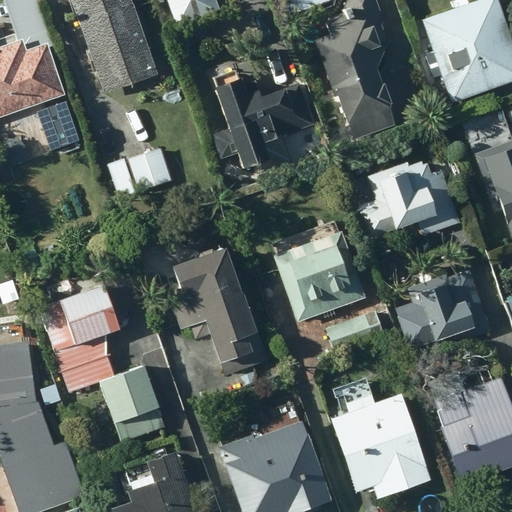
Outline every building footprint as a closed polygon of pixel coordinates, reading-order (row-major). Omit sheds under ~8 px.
[(26,36),(30,47),(52,40),(38,0),(8,0),(7,1),(20,38),(26,36)] [(134,4),(133,0),(73,0),(81,22),(134,4)] [(168,0),(177,28),(221,13),(216,0),(168,0)] [(281,0),(288,17),(332,1),(331,0),(281,0)] [(333,33),(316,39),(337,96),(341,95),(357,138),(397,124),(391,107),(396,105),(387,82),(385,83),(380,67),(389,40),(383,23),(381,18),(384,17),(377,0),(347,0),(341,14),(327,19),(333,33)] [(511,82),(511,33),(500,0),(478,0),(424,19),(435,50),(426,53),(435,77),(443,74),(453,103),(511,82)] [(159,75),(134,4),(81,22),(105,93),(159,75)] [(0,120),(3,130),(19,125),(17,119),(47,109),(45,101),(66,94),(49,42),(29,49),(25,38),(18,40),(16,33),(0,38),(0,120)] [(237,70),(216,77),(232,127),(214,134),(221,158),(240,153),(246,168),(273,159),(268,141),(315,125),(300,82),(262,95),(257,79),(246,82),(244,76),(239,78),(237,70)] [(81,143),(66,103),(47,110),(54,129),(60,128),(67,148),(81,143)] [(445,136),(431,141),(439,161),(453,155),(445,136)] [(511,140),(476,153),(492,198),(500,195),(511,228),(511,140)] [(161,147),(128,159),(139,191),(171,180),(161,147)] [(373,154),(356,159),(360,172),(377,166),(373,154)] [(124,158),(108,163),(119,198),(135,194),(124,158)] [(460,222),(442,170),(433,173),(428,159),(410,165),(409,162),(370,175),(379,200),(366,204),(377,239),(422,223),(425,234),(460,222)] [(343,231),(274,255),(299,322),(366,297),(343,231)] [(269,360),(229,247),(175,265),(183,286),(171,290),(184,328),(192,325),(197,339),(213,333),(228,374),(269,360)] [(492,330),(470,270),(449,276),(448,272),(408,286),(414,303),(396,309),(411,350),(454,334),(457,343),(492,330)] [(70,391),(100,381),(114,376),(107,355),(108,334),(122,329),(107,283),(40,306),(70,391)] [(377,311),(327,327),(336,354),(385,337),(377,311)] [(0,454),(20,511),(39,511),(86,497),(67,439),(55,444),(40,400),(37,400),(30,340),(0,344),(0,454)] [(144,366),(114,376),(100,381),(107,399),(94,403),(102,426),(116,421),(123,442),(164,428),(144,366)] [(428,384),(463,485),(511,466),(511,405),(501,377),(467,390),(460,372),(428,384)] [(433,479),(404,392),(376,402),(368,378),(334,389),(337,399),(345,396),(350,412),(334,418),(358,491),(375,486),(379,498),(433,479)] [(254,435),(221,446),(244,511),(303,511),(335,501),(306,419),(255,437),(254,435)] [(199,511),(178,451),(126,468),(133,489),(130,491),(133,501),(113,507),(114,511),(199,511)]
